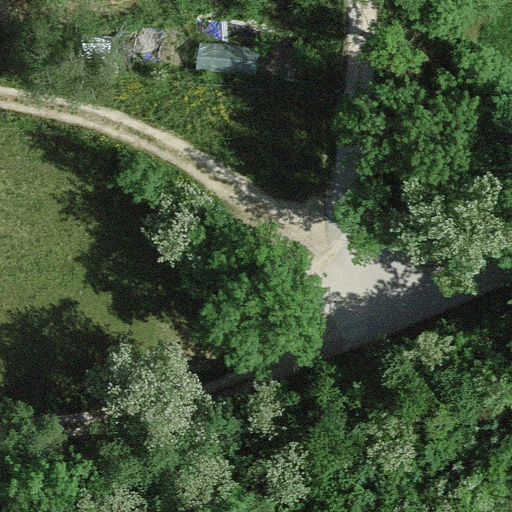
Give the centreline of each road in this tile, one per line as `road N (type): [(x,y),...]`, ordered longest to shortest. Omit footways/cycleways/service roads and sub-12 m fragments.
road 1 (track): [(344,240),(272,213),(148,137),(0,106)]
road 2 (track): [(348,328),(246,375),(115,415),(0,421)]
road 3 (track): [(348,328),(341,176),(356,0)]
road 4 (track): [(511,256),(348,328)]
